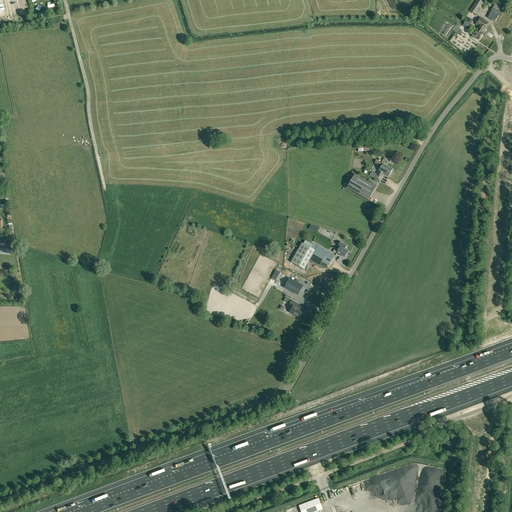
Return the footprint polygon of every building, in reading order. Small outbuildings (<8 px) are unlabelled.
[(483,2),(479,0),(476,0),(470,11),(475,15),(483,2)] [(493,8),(488,18),(495,21),(502,8),(495,4),(493,8)] [(478,28),(472,37),(475,39),(475,38),(478,40),(483,33),(482,33),(488,23),(480,17),(475,24),(480,27),(479,28),(478,28)] [(466,21),(463,26),(469,30),(473,25),(466,21)] [(379,171),(384,174),(388,177),(392,170),(383,164),(379,171)] [(380,182),(384,174),(379,171),(377,175),(372,172),(366,168),(363,173),(369,177),(370,176),(380,182)] [(369,201),(376,187),(355,175),(347,188),(369,201)] [(310,261),(319,266),(322,261),(329,265),(334,255),(318,246),(313,244),(313,245),(305,241),(303,244),(302,243),(291,262),(304,270),(309,260),(310,261)] [(347,246),(341,242),(339,246),(340,247),(339,251),(335,249),(334,252),(337,254),(341,256),(341,255),(345,257),(348,252),(345,250),(347,246)] [(290,279),(285,288),(298,295),(303,286),(290,279)] [(290,304),(293,306),(290,312),(299,318),(303,311),(298,308),(299,305),(292,301),(290,304)]
